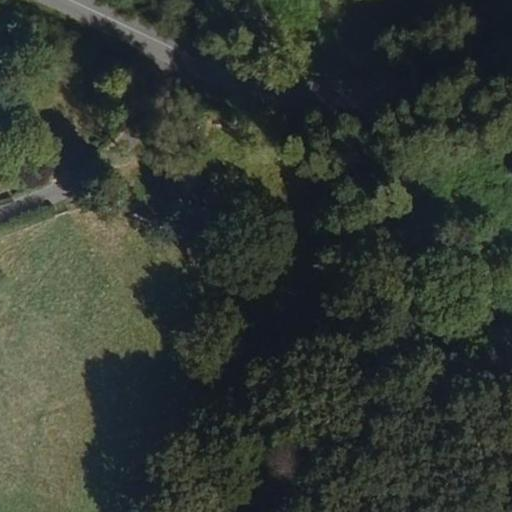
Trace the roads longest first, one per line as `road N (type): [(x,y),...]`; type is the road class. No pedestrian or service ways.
road 1 (secondary): [(511,49),(400,89),(304,94),(220,73),(67,0)]
road 2 (track): [(178,53),(137,133),(96,171),(0,213)]
